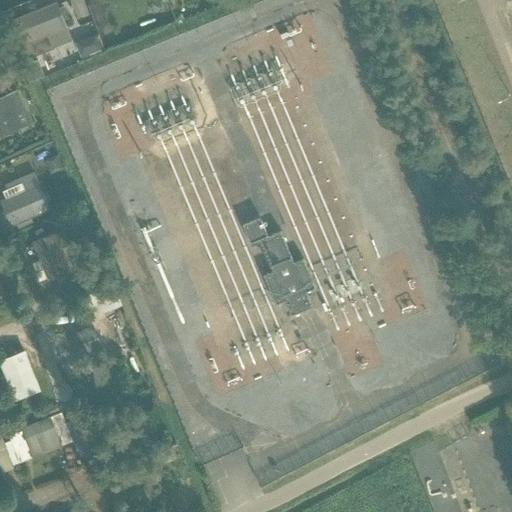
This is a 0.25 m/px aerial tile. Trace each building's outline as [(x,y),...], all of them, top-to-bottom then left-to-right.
[(35,56),(72,41),(56,2),(17,18),(28,43),(29,43),(35,56)] [(77,57),(100,52),(96,36),(85,39),(79,14),(71,16),(74,28),(71,29),(77,57)] [(0,139),(33,124),(17,90),(0,98),(0,139)] [(49,175),(62,170),(56,156),(43,161),(49,175)] [(31,220),(51,211),(39,184),(24,191),(21,184),(2,192),(5,199),(0,201),(0,205),(2,210),(0,211),(0,232),(2,237),(14,232),(12,227),(16,225),(18,229),(32,223),(31,220)] [(61,207),(76,202),(70,185),(56,190),(61,207)] [(292,263),(280,232),(267,237),(258,214),(245,219),(246,223),(241,226),(250,248),(258,245),(257,242),(259,241),(272,273),(263,276),(275,306),(284,302),(291,317),(312,308),(305,293),(315,290),(302,260),(292,263)] [(47,281),(71,272),(62,248),(66,246),(60,231),(32,242),(40,261),(31,264),(38,283),(47,279),(47,281)] [(97,316),(110,311),(106,301),(93,305),(97,316)] [(63,367),(102,350),(93,326),(53,343),(63,367)] [(0,365),(14,403),(41,392),(25,351),(0,361),(0,365)] [(62,447),(73,443),(61,413),(20,428),(21,432),(8,436),(10,442),(4,444),(12,466),(32,459),(33,460),(63,449),(62,447)] [(0,485),(6,484),(2,473),(12,470),(0,438),(0,485)]
